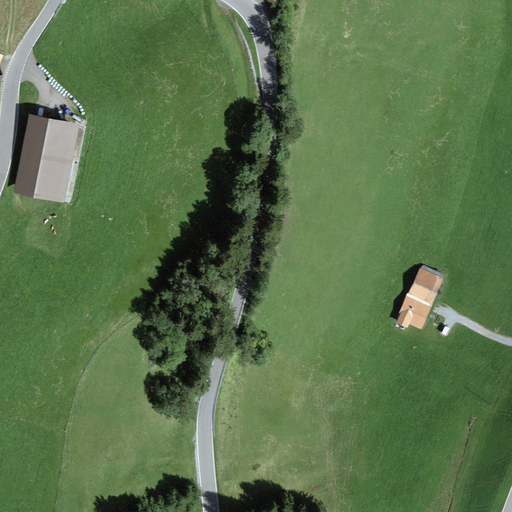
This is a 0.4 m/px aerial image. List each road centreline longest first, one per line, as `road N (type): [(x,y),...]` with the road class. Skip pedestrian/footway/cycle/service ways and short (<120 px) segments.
road 1 (secondary): [(211,511),(205,409),(252,243),(269,136),(263,41),(237,0)]
road 2 (secondary): [(55,0),(16,66),(0,174)]
